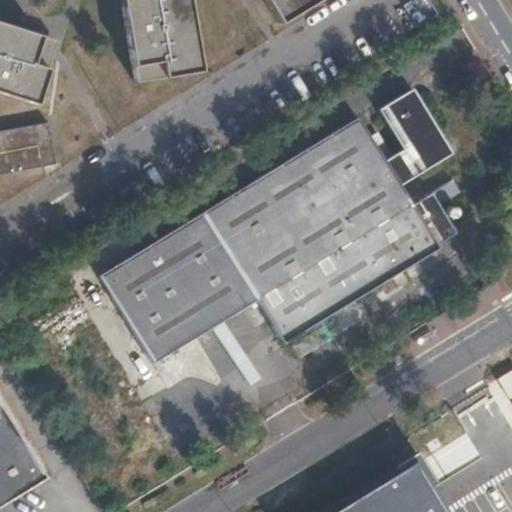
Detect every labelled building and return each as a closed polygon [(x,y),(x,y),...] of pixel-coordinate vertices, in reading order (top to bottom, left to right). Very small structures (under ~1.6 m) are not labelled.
[(118,0),(134,82),(200,70),(186,0),(118,0)] [(264,0),(278,22),(314,0),(264,0)] [(0,92),(34,104),(49,57),(34,52),(39,35),(0,22),(0,92)] [(55,41),(39,35),(34,52),(49,57),(55,41)] [(337,307),(347,301),(436,247),(434,244),(453,232),(429,191),(409,203),(398,184),(449,152),(411,87),(377,108),(400,148),(382,159),(356,117),(96,274),(148,360),(253,297),(280,342),(337,307)] [(0,173),(54,164),(47,122),(0,130),(0,173)] [(349,306),(347,301),(337,307),(342,313),(348,310),(349,306)] [(348,324),(342,314),(336,318),(341,328),(348,324)] [(0,401),(0,503),(46,476),(0,401)] [(511,511),(511,472),(446,511),(511,511)]
